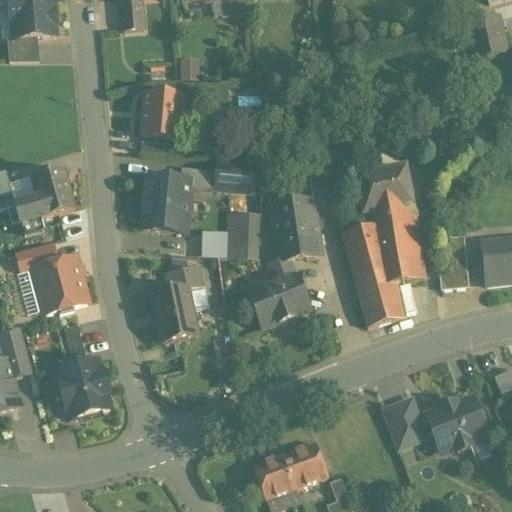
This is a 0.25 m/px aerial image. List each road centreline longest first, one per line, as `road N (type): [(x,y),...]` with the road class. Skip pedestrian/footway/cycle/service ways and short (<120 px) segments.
road 1 (residential): [(160,447),(133,383),(111,282),(81,0)]
road 2 (tertiary): [(511,322),(409,348),(160,447)]
road 3 (tertiary): [(160,447),(77,471),(0,471)]
